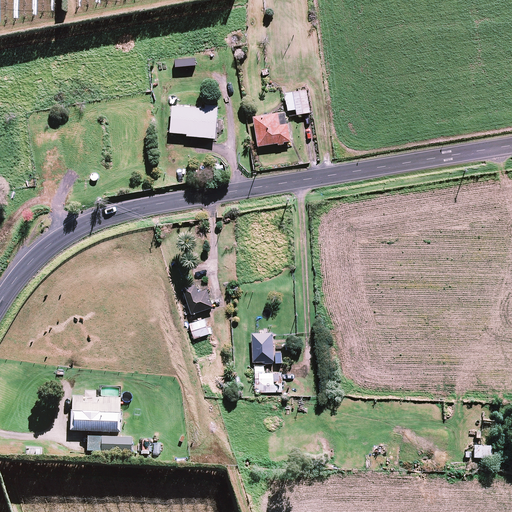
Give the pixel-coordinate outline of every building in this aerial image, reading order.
[(320,58),(316,28),(311,28),(314,58),(320,58)] [(310,114),(306,91),(293,93),(296,111),(297,116),(310,114)] [(296,111),(293,93),(285,94),(288,112),(296,111)] [(218,108),(207,107),(207,110),(173,107),(171,135),(187,136),(187,138),(215,140),(218,108)] [(258,148),(278,145),(278,147),(285,146),(285,144),(290,143),(287,126),(280,127),(278,115),(253,119),(258,148)] [(93,144),(78,147),(80,155),(60,158),(63,176),(98,170),(93,144)] [(225,174),(224,167),(212,168),(213,176),(225,174)] [(213,309),(208,290),(200,293),(199,293),(196,286),(183,290),(191,316),(213,309)] [(209,335),(204,320),(189,325),(194,340),(209,335)] [(253,364),(265,363),(265,365),(273,365),(273,363),(274,363),(273,334),(252,335),(253,364)] [(264,364),(255,364),(255,393),(282,393),(282,374),(264,374),(264,364)] [(72,413),(120,415),(120,400),(72,398),(72,413)] [(139,412),(139,410),(139,408),(138,406),(137,405),(135,404),(134,404),(132,404),(130,405),(129,406),(128,407),(128,409),(128,411),(129,413),(130,414),(131,415),(133,415),(135,415),(137,414),(138,413),(139,412)] [(120,434),(121,415),(120,415),(72,413),(71,413),(70,433),(120,434)] [(130,454),(131,439),(88,438),(87,453),(130,454)] [(440,446),(417,444),(416,459),(439,460),(440,446)] [(491,448),(474,447),(473,459),(491,460),(491,448)]
